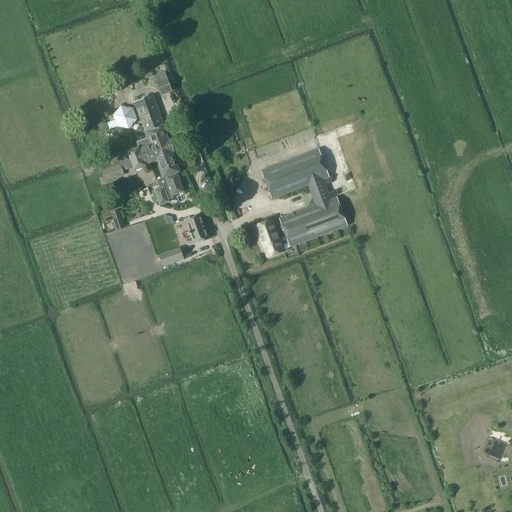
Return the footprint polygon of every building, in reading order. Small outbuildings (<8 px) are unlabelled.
[(164,72),(154,76),(162,96),(172,92),(164,72)] [(139,148),(146,167),(147,167),(147,166),(157,163),(158,162),(156,158),(173,151),(170,141),(169,141),(163,126),(164,126),(153,96),(135,103),(146,134),(147,133),(151,145),(140,149),(140,148),(139,148)] [(146,167),(139,148),(128,152),(135,171),(146,167)] [(319,150),(262,171),(272,200),(308,186),(324,180),(329,178),(319,150)] [(177,174),(180,173),(173,152),(174,152),(173,151),(156,158),(158,162),(157,163),(163,178),(163,179),(177,174)] [(106,182),(124,175),(121,166),(102,173),(106,182)] [(163,178),(157,180),(160,188),(154,190),(160,206),(170,202),(169,200),(174,198),(173,196),(184,193),(177,174),(163,179),(163,178)] [(324,180),(308,186),(316,206),(280,219),(281,223),(275,226),(272,220),(254,227),(261,243),(262,243),(264,247),(263,248),(267,258),(284,252),(282,246),(289,244),(290,248),(348,226),(337,198),(331,200),(324,180)] [(126,228),(120,211),(112,214),(118,231),(126,228)] [(193,244),(209,239),(201,216),(185,221),(193,244)] [(184,260),(180,249),(165,254),(169,266),(184,260)]
